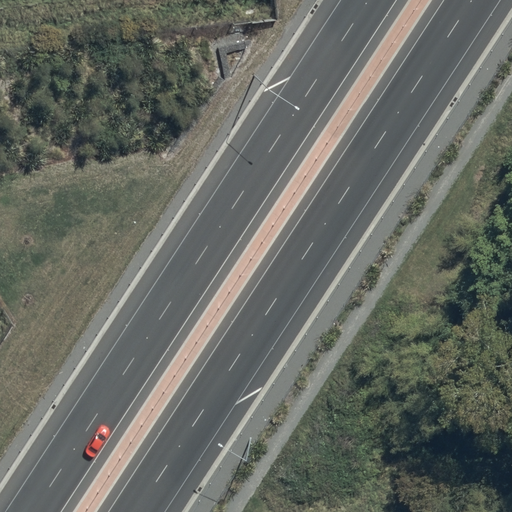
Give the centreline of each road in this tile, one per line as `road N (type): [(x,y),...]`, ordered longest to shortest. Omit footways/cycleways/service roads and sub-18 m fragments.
road 1 (motorway): [(33,511),(368,0)]
road 2 (motorway): [(469,0),(135,511)]
